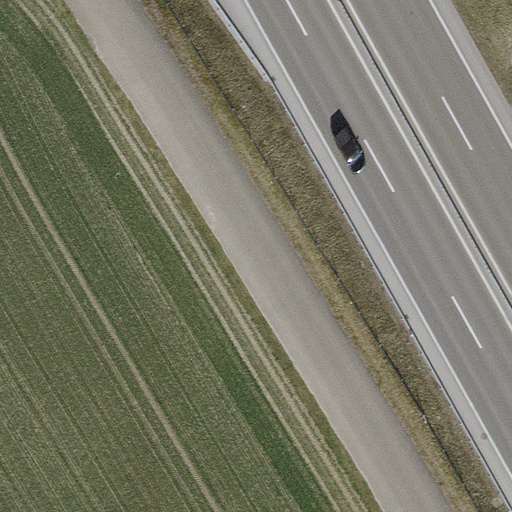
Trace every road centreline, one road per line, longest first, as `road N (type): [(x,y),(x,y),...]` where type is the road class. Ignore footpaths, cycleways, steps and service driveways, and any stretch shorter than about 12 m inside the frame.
road 1 (motorway): [(288,0),(511,399)]
road 2 (motorway): [(511,203),(398,0)]
